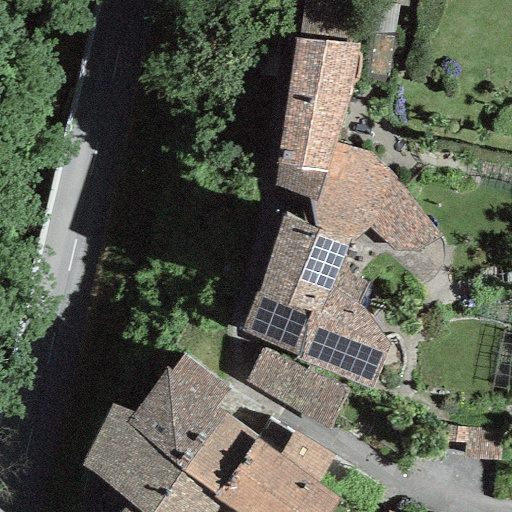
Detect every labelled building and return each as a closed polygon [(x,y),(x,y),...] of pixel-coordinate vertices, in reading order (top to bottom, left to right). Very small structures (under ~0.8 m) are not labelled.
[(301,0),(298,33),(345,38),(349,0),(301,0)] [(294,38),(273,185),(308,199),(314,226),(354,240),(369,227),(394,253),(418,253),(440,237),(393,176),(370,153),(335,144),(352,84),(359,43),(294,38)] [(348,242),(284,216),(241,331),(264,341),(242,384),(328,429),(348,390),(365,397),(390,348),(364,310),(331,286),(348,242)] [(111,404),(81,465),(128,502),(119,511),(214,511),(222,502),(214,496),(255,440),(255,434),(217,407),(230,389),(182,355),(171,371),(165,369),(132,413),(111,404)] [(255,440),(214,496),(222,502),(236,511),(331,511),(341,498),(319,483),(334,454),(293,432),(279,456),(255,440)]
